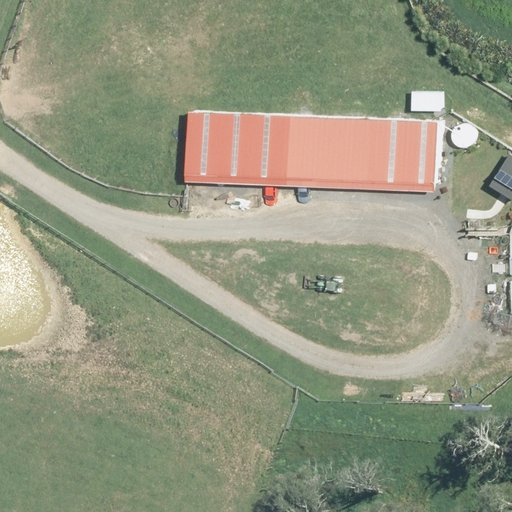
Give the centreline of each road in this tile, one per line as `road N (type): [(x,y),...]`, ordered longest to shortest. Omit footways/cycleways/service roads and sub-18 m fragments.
road 1 (track): [(0,135),(320,352),(371,357),(449,341),(483,319),(486,272),(456,243),(410,229)]
road 2 (track): [(410,229),(151,238)]
